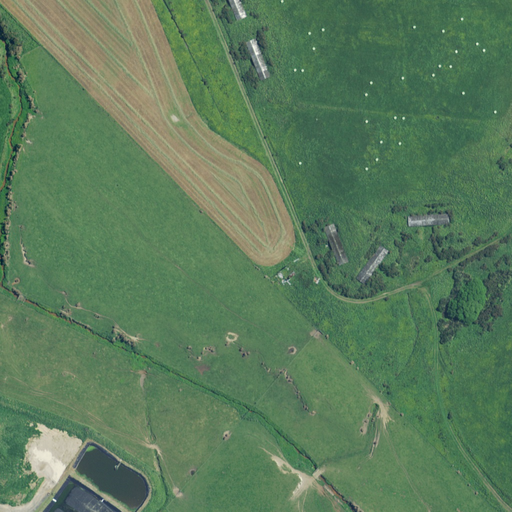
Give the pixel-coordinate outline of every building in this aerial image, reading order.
[(240,0),(228,0),(237,20),(247,16),(240,0)] [(256,38),(246,42),(261,81),(271,76),(256,38)] [(408,216),(408,226),(449,224),(449,213),(408,216)] [(334,223),(324,227),(339,265),(349,261),(334,223)] [(389,251),(380,245),(356,278),(365,284),(389,251)] [(295,275),(287,265),(274,276),(279,282),(286,276),(289,279),(295,275)]
